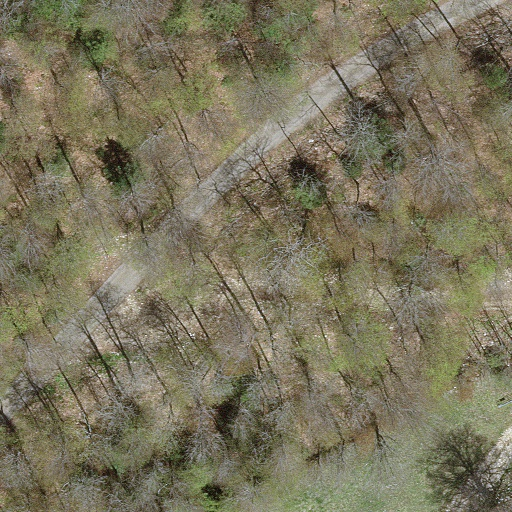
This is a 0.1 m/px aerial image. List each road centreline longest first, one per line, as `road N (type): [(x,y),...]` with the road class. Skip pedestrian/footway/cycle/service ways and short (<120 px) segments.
road 1 (unclassified): [(0,410),(284,121),(369,58),(481,0)]
road 2 (track): [(87,317),(149,326),(206,292),(258,276),(374,296),(511,298)]
